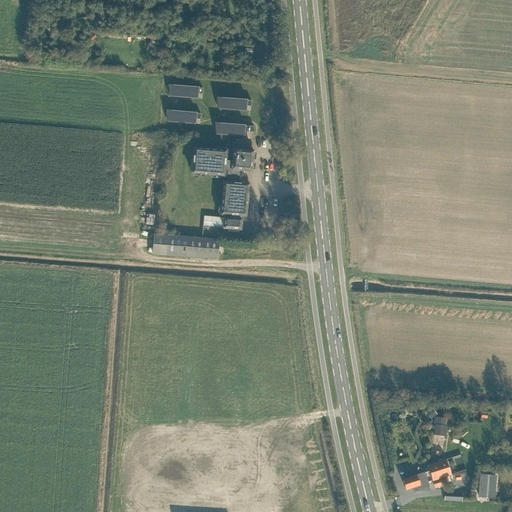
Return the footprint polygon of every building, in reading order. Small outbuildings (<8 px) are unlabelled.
[(198,87),(168,85),(172,86),(171,95),(169,95),(169,96),(198,99),(198,94),(202,94),(202,88),(198,88),(198,87)] [(247,99),(216,97),(217,98),(221,98),(220,108),(218,108),(218,109),(246,111),(246,106),(251,106),(251,101),(247,100),(247,99)] [(196,112),(166,110),(166,111),(170,111),(169,121),(167,121),(167,122),(195,124),(196,119),(200,119),(200,114),(196,113),(196,112)] [(245,125),(214,123),(215,124),(219,124),(218,133),(216,133),(216,134),(244,136),(244,131),(253,132),(254,126),(245,126),(245,125)] [(194,151),(192,173),(227,176),(226,183),(224,183),(221,214),(221,216),(226,216),(225,229),(240,230),(241,217),(246,218),(248,185),(238,184),(239,171),(251,172),(252,152),(234,151),(234,145),(226,145),(225,153),(194,151)] [(204,216),(203,226),(223,227),(224,218),(204,216)] [(218,240),(175,236),(154,234),(152,254),(217,260),(218,240)] [(430,419),(436,414),(431,408),(425,413),(430,419)] [(447,426),(444,426),(434,425),(433,435),(445,437),(447,426)] [(444,447),(445,437),(433,435),(432,445),(437,446),(444,447)] [(444,447),(437,446),(432,445),(430,454),(442,456),(444,447)] [(444,459),(427,465),(432,480),(449,474),(444,459)] [(424,472),(402,479),(405,489),(412,486),(414,491),(429,486),(427,481),(431,480),(428,472),(425,474),(424,472)] [(480,475),(479,496),(489,497),(494,498),(494,492),(495,476),(480,475)] [(444,477),(432,481),(434,488),(447,484),(444,477)]
